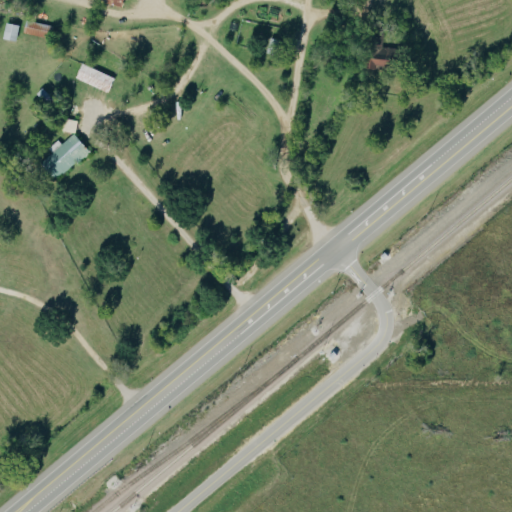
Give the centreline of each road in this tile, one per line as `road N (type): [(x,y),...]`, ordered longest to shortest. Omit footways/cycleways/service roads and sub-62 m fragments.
road 1 (residential): [(332,245),(385,308),(381,343),(179,511)]
road 2 (primary): [(332,245),(142,406)]
road 3 (primary): [(511,98),(332,245)]
road 4 (primary): [(142,406),(16,511)]
